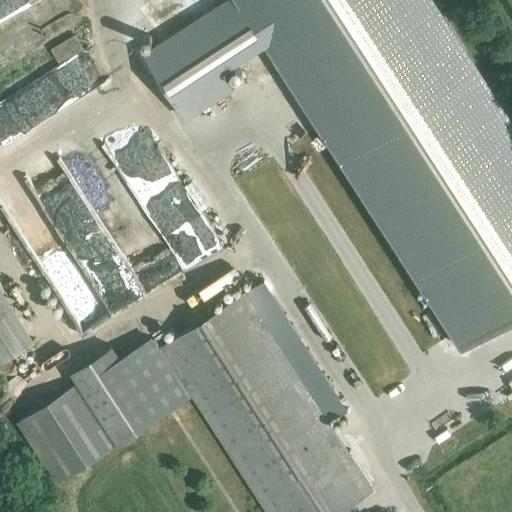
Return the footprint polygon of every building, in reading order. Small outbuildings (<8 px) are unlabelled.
[(238,0),(231,5),(227,0),(209,0),(135,48),(180,117),(223,89),(212,73),(273,34),(467,333),(511,304),(511,100),(447,0),(238,0)] [(0,99),(0,145),(73,107),(66,93),(118,66),(106,44),(76,60),(0,99)] [(122,72),(58,108),(68,126),(94,111),(98,119),(136,97),(122,72)] [(205,256),(241,235),(182,131),(153,147),(168,173),(151,183),(138,160),(106,178),(141,240),(157,231),(176,266),(192,257),(189,253),(200,246),(205,256)] [(103,240),(127,297),(158,284),(134,226),(103,240)] [(0,360),(33,339),(0,286),(0,360)] [(338,511),(372,490),(245,292),(160,347),(191,395),(266,511),(338,511)] [(72,371),(78,382),(21,419),(60,480),(158,416),(191,395),(160,347),(152,334),(120,356),(113,345),(72,371)] [(27,348),(18,357),(33,370),(25,379),(33,387),(50,369),(27,348)]
